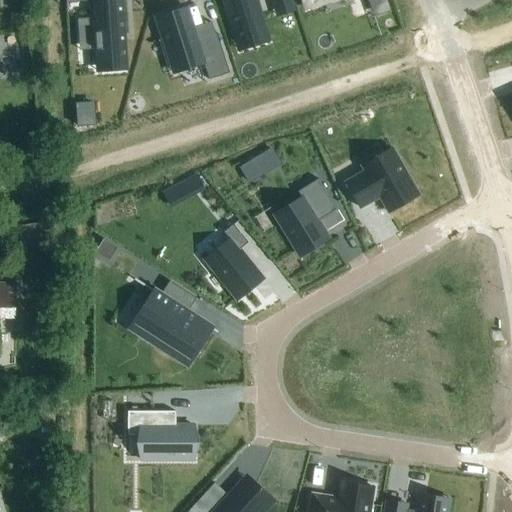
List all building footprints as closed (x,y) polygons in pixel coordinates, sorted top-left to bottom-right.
[(121,0),(114,0),(93,2),(97,65),(126,63),(121,0)] [(254,38),(266,34),(264,29),(265,29),(255,0),(222,0),(236,44),(254,39),(254,38)] [(291,0),(272,0),(277,17),(295,11),(291,0)] [(386,0),(367,0),(370,7),(386,2),(390,12),(391,12),(386,0)] [(187,9),(156,19),(163,40),(158,41),(159,42),(163,41),(174,74),(203,64),(209,81),(229,74),(216,33),(197,40),(187,9)] [(95,126),(94,104),(75,105),(77,127),(95,126)] [(271,149),(239,169),(249,185),(281,164),(271,149)] [(379,197),(389,213),(419,196),(392,149),(362,167),(365,172),(346,183),(360,208),(379,197)] [(196,177),(161,196),(169,209),(203,190),(196,177)] [(319,180),(298,192),(302,199),(275,216),(300,257),(329,239),(319,223),(338,211),(319,180)] [(22,237),(47,233),(45,221),(20,224),(22,237)] [(203,259),(235,298),(260,278),(237,249),(247,241),(231,223),(222,231),(228,239),(203,259)] [(104,239),(95,253),(109,262),(118,248),(104,239)] [(169,282),(160,296),(135,280),(134,281),(153,293),(136,320),(194,357),(211,330),(217,334),(218,332),(197,319),(197,320),(187,313),(196,299),(169,282)] [(0,318),(16,319),(17,284),(0,284),(0,318)] [(191,426),(175,426),(175,412),(127,412),(127,436),(145,436),(145,457),(166,457),(166,460),(187,460),(187,457),(191,457),(191,439),(190,439),(191,426)] [(18,420),(0,424),(0,437),(21,432),(18,420)] [(369,511),(373,488),(342,483),(339,501),(331,500),(331,498),(312,495),(309,511),(369,511)] [(214,484),(188,511),(208,511),(225,494),(214,484)] [(258,511),(270,499),(255,486),(250,492),(242,485),(217,511),(258,511)] [(444,511),(447,500),(421,496),(418,511),(408,510),(403,509),(402,511),(444,511)] [(385,503),(384,511),(402,511),(403,509),(408,510),(408,507),(385,503)]
